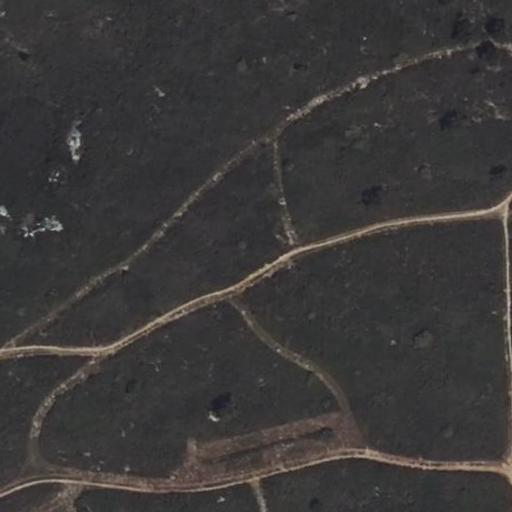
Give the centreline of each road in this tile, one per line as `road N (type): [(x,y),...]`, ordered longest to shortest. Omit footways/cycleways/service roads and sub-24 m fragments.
road 1 (track): [(511,200),(501,210),(409,222),(90,355),(0,362)]
road 2 (track): [(0,500),(76,474),(252,482),(354,456),(511,470)]
